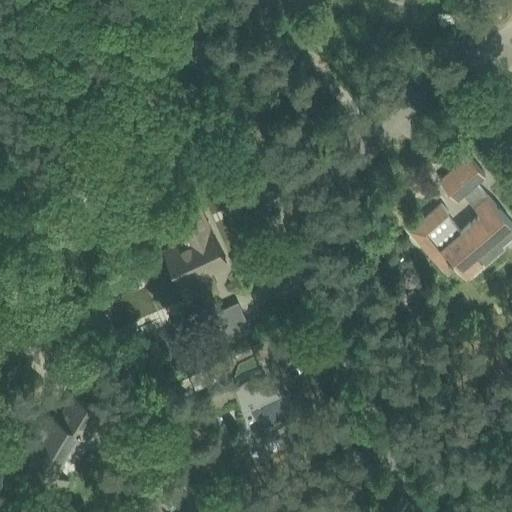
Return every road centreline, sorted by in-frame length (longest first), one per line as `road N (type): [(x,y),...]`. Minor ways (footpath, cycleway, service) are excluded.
road 1 (residential): [(406,511),(201,72),(176,41),(156,32)]
road 2 (residential): [(0,320),(137,86),(156,32)]
